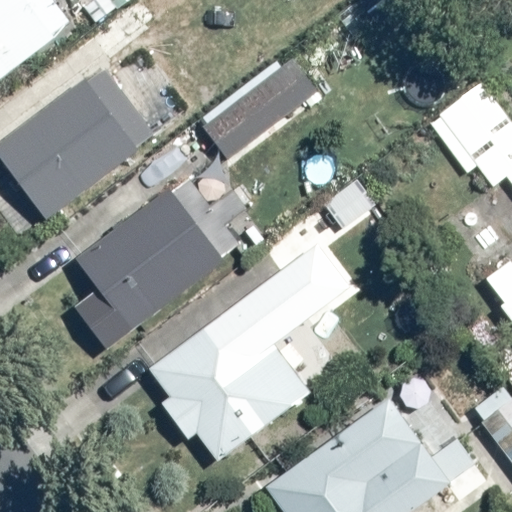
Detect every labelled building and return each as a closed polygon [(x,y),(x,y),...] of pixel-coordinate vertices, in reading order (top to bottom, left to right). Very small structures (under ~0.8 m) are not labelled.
[(0,0),(0,79),(74,26),(55,0),(0,0)] [(89,34),(132,0),(90,0),(81,7),(88,17),(80,23),(89,34)] [(134,0),(132,0),(89,34),(113,66),(159,31),(134,0)] [(295,63),(202,126),(226,161),(318,97),(295,63)] [(112,111),(85,76),(0,142),(0,152),(52,218),(141,148),(112,111)] [(479,199),(507,178),(511,185),(511,120),(486,87),(428,131),(479,199)] [(199,224),(171,186),(77,258),(133,331),(227,260),(199,224)] [(342,250),(318,217),(269,252),(293,286),(342,250)] [(511,262),(485,282),(511,317),(511,262)] [(171,398),(163,405),(189,439),(197,433),(219,461),(310,392),(305,387),(354,351),(316,300),(290,320),(263,285),(150,370),(171,398)] [(511,393),(505,384),(471,409),(511,462),(511,393)] [(412,422),(392,396),(269,489),(285,510),(282,511),(413,511),(477,465),(461,444),(453,433),(433,406),(412,422)]
